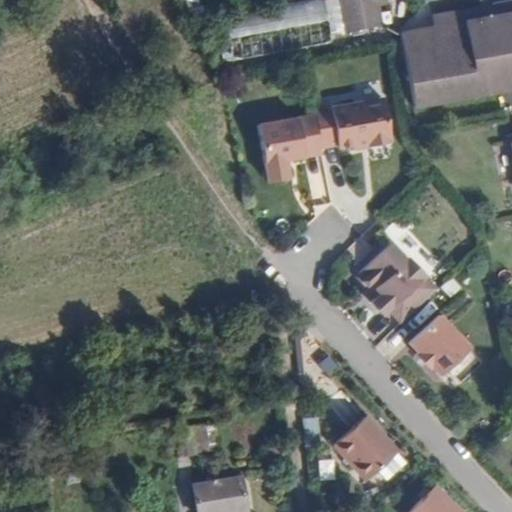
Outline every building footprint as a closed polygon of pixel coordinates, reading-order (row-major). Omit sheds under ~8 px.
[(375,0),(374,0),(336,0),(342,29),(379,23),(375,0)] [(395,31),(410,106),(511,86),(511,0),(495,0),(428,12),(430,25),(395,31)] [(378,96),(310,107),(316,144),(334,142),(334,145),(364,140),(364,144),(384,140),(383,137),(385,136),(378,96)] [(296,115),(256,123),(267,179),(289,176),(285,157),(305,153),(296,115)] [(384,308),(396,319),(431,286),(402,254),(399,256),(384,241),(353,272),(353,277),(362,286),(369,286),(374,291),(366,300),(379,313),(384,308)] [(466,343),(435,309),(406,339),(415,348),(410,354),(421,367),(427,362),(435,371),(466,343)] [(360,479),(392,454),(360,415),(329,438),(360,479)] [(232,511),(238,511),(231,467),(159,479),(163,511),(232,511)] [(449,511),(429,489),(400,511),(449,511)]
